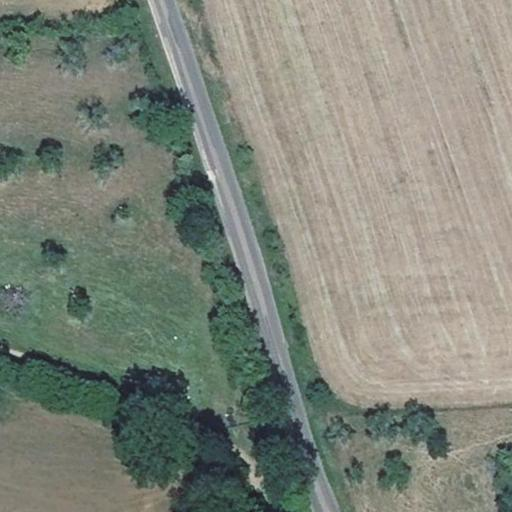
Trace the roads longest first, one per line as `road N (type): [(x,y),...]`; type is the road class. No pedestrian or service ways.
road 1 (tertiary): [(162,0),(328,511)]
road 2 (track): [(0,367),(232,445),(270,511)]
